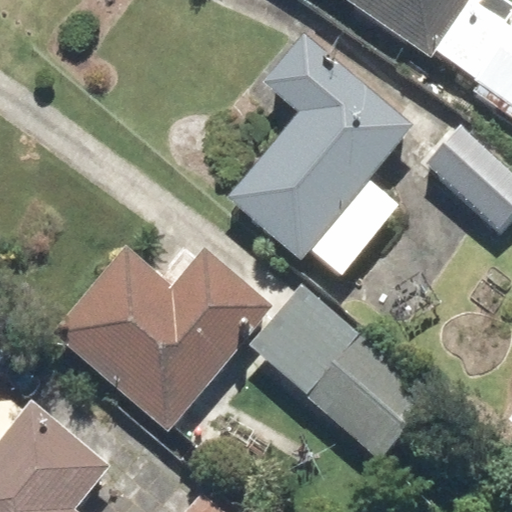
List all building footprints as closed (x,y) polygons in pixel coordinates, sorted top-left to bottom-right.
[(493,78),(485,88),(511,107),(511,23),(480,3),(482,0),(345,0),(438,64),(448,49),(493,78)] [(353,72),(320,44),(280,92),(310,117),(236,206),(309,265),(422,128),(353,72)] [(511,164),(472,127),(433,168),(503,235),(511,225),(511,164)] [(133,250),(63,334),(114,376),(110,381),(178,435),(279,310),(211,255),(183,290),(133,250)] [(314,291),(260,355),(386,461),(440,397),(314,291)] [(85,511),(117,470),(44,414),(9,460),(0,452),(0,511),(85,511)]
